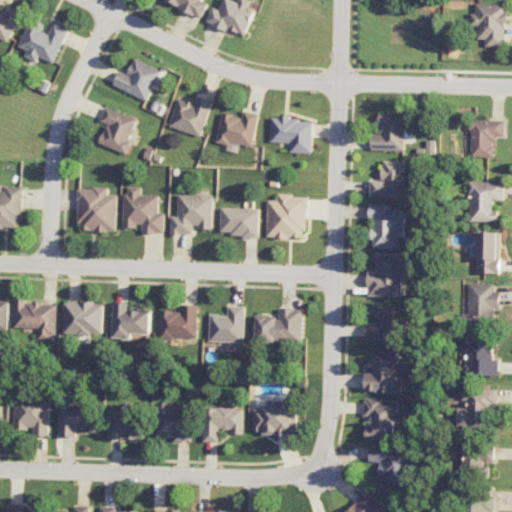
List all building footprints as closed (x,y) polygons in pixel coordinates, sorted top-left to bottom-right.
[(0,0),(0,37),(9,41),(22,13),(9,7),(6,14),(0,11),(0,5),(2,0),(0,0)] [(164,0),(164,1),(203,17),(208,3),(203,1),(203,0),(164,0)] [(246,35),(259,5),(247,0),(239,0),(239,2),(234,0),(224,0),(220,10),(213,7),(207,22),(228,31),(229,28),(246,35)] [(486,46),(506,46),(507,3),(476,3),(476,12),(472,12),(472,38),(486,39),(486,46)] [(69,29),(51,21),(49,27),(31,19),(19,46),(27,50),(25,56),(38,62),(40,57),(54,63),(69,29)] [(148,101),(162,70),(135,58),(128,73),(120,70),(113,85),(148,101)] [(213,100),(198,95),(196,103),(179,98),(170,126),(202,136),(213,100)] [(99,143),(125,154),(139,119),(106,106),(100,121),(107,124),(99,143)] [(217,140),(253,147),(260,113),(245,110),(243,117),(223,113),(217,140)] [(372,149),(405,150),(405,142),(414,142),(414,127),(407,127),(407,114),(379,114),(379,134),(372,133),(372,149)] [(272,117),(271,142),(291,142),(290,152),(313,153),(314,119),(272,117)] [(505,120),(471,119),(470,157),(494,158),(495,136),(505,136),(505,120)] [(435,154),(436,140),(427,140),(427,153),(435,154)] [(405,160),(383,160),(382,180),(371,180),(370,197),(404,197),(405,160)] [(504,182),(470,181),(469,221),(498,222),(499,210),(493,210),(494,200),(503,201),(504,182)] [(0,227),(22,228),(23,185),(0,184),(0,227)] [(142,233),(165,233),(165,213),(159,212),(160,195),(142,195),(142,187),(125,186),(124,227),(143,227),(142,233)] [(79,188),(79,231),(117,231),(117,194),(109,194),(109,188),(79,188)] [(172,234),(194,234),(194,228),(213,228),(214,195),(179,194),(178,215),(172,215),(172,234)] [(268,237),(306,238),(307,196),(280,195),(279,201),(269,200),(268,237)] [(399,248),(400,237),(405,237),(405,209),(391,209),(391,205),(371,204),(370,247),(399,248)] [(221,235),(259,236),(260,208),(222,207),(221,235)] [(500,273),(501,232),(478,232),(477,273),(500,273)] [(403,253),(377,253),(377,272),(369,272),(368,296),(402,296),(403,275),(411,275),(411,260),(403,260),(403,253)] [(500,291),(495,291),(495,283),(468,283),(468,321),(495,321),(495,309),(500,309),(500,291)] [(15,328),(39,328),(39,337),(56,338),(57,303),(26,302),(26,299),(16,298),(15,328)] [(0,332),(9,332),(9,299),(0,299),(0,332)] [(104,302),(65,302),(64,334),(104,335),(104,302)] [(112,338),(131,339),(132,334),(151,334),(151,310),(130,309),(130,302),(114,302),(112,338)] [(198,338),(199,305),(182,305),(182,311),(161,311),(161,337),(198,338)] [(245,342),(246,306),(229,305),(229,315),(211,314),(210,341),(245,342)] [(408,308),(377,307),(377,323),(367,323),(367,338),(396,339),(396,327),(408,327),(408,308)] [(257,342),(304,342),(304,308),(280,308),(280,316),(257,316),(257,342)] [(498,376),(499,360),(493,360),(494,339),(460,338),(459,352),(466,352),(466,375),(498,376)] [(399,351),(373,350),(372,373),(366,373),(365,391),(402,392),(403,364),(399,363),(399,351)] [(498,388),(462,388),(462,405),(458,405),(458,426),(488,426),(488,406),(498,406),(498,388)] [(16,429),(34,429),(34,435),(50,436),(51,399),(16,398),(16,429)] [(368,439),(396,439),(397,400),(365,399),(364,416),(369,416),(368,439)] [(298,434),(297,407),(284,408),(283,400),(275,400),(275,405),(262,405),(262,408),(254,408),(254,431),(264,431),(264,435),(298,434)] [(191,408),(172,409),(171,402),(157,402),(158,439),(191,439),(191,408)] [(77,437),(77,430),(97,431),(98,404),(61,403),(60,436),(77,437)] [(142,439),(144,406),(123,405),(122,410),(111,409),(110,438),(142,439)] [(220,442),(220,429),(233,429),(232,434),(244,434),(244,407),(205,407),(205,442),(220,442)] [(494,462),(494,445),(463,444),(461,477),(483,478),(484,462),(494,462)] [(381,484),(410,484),(411,447),(371,446),(370,461),(381,462),(381,484)] [(382,511),(387,505),(364,490),(349,511),(382,511)] [(494,511),(494,497),(464,498),(464,511),(494,511)] [(24,511),(24,504),(8,503),(7,511),(24,511)]
